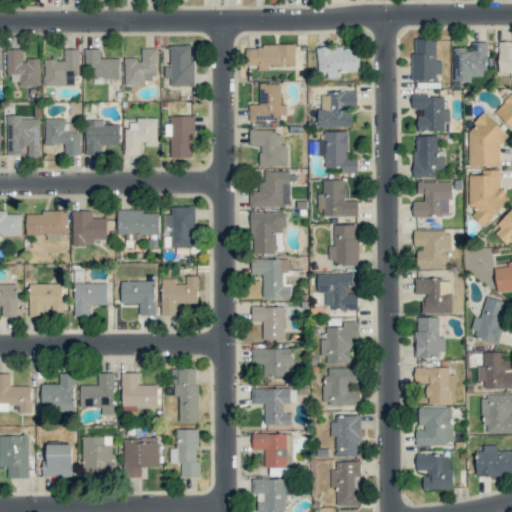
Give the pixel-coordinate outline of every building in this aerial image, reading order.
[(439,80),(440,60),(435,60),(436,39),(413,38),(411,80),(439,80)] [(452,48),(453,81),(471,80),(471,76),(486,76),(486,41),(470,42),(471,48),(452,48)] [(498,72),(510,73),(510,78),(511,77),(511,41),(499,41),(498,72)] [(194,59),(190,59),(190,45),(169,45),(169,66),(164,66),(164,78),(170,78),(170,86),(194,86),(194,59)] [(295,45),(245,46),(245,65),(257,65),(257,70),(268,70),(268,65),(295,65),(295,45)] [(359,70),(358,46),(316,48),(317,73),(327,72),(327,78),(340,77),(340,71),(359,70)] [(124,83),(155,83),(155,47),(141,48),(141,58),(124,58),(124,83)] [(78,74),(78,48),(64,48),(64,59),(44,60),(44,85),(74,85),(74,74),(78,74)] [(85,49),(86,78),(119,78),(119,57),(100,58),(100,48),(85,49)] [(38,84),(39,59),(22,59),(22,49),(8,49),(7,84),(38,84)] [(280,83),(258,84),(259,104),(248,104),(249,120),(278,120),(278,115),(285,115),(285,104),(280,104),(280,83)] [(352,127),(352,110),(356,110),(356,92),(319,92),(319,126),(352,127)] [(511,92),(502,93),(503,115),(508,115),(508,125),(511,125),(511,92)] [(444,131),(444,122),(449,122),(449,109),(444,109),(443,94),(411,94),(411,110),(417,110),(417,131),(444,131)] [(7,155),(21,154),(21,145),(27,145),(27,156),(39,156),(39,118),(21,119),(21,114),(6,115),(7,155)] [(170,157),(193,157),(193,116),(170,115),(170,123),(164,123),(164,135),(170,135),(170,157)] [(502,165),(501,132),(499,132),(499,121),(488,121),(487,117),(468,117),(469,166),(502,165)] [(45,144),(64,144),(64,154),(79,154),(80,123),(65,123),(65,118),(45,118),(45,144)] [(119,145),(119,124),(103,124),(103,119),(85,119),(86,155),(101,155),(101,145),(119,145)] [(157,119),(126,119),(125,155),(139,155),(139,144),(157,144),(157,119)] [(286,144),(281,144),(281,130),(249,130),(249,145),(259,145),(259,165),(286,165),(286,144)] [(357,172),(357,157),(347,157),(347,131),(323,131),(323,140),(308,140),(308,154),(324,154),(324,167),(341,167),(341,172),(357,172)] [(413,177),(435,177),(435,169),(444,169),(444,150),(437,150),(437,136),(414,135),(413,177)] [(249,206),(289,206),(289,171),(264,170),(264,181),(259,181),(259,191),(249,191),(249,206)] [(470,223),(492,223),(492,210),(503,209),(502,170),(481,170),(481,175),(470,175),(470,223)] [(323,216),(357,216),(357,200),(346,200),(346,179),(322,180),(322,193),(317,193),(317,208),(323,208),(323,216)] [(451,181),(417,181),(417,198),(413,198),(413,216),(448,216),(448,200),(452,200),(451,181)] [(170,247),(194,247),(195,206),(167,206),(167,226),(170,227),(170,247)] [(158,212),(144,212),(144,209),(118,209),(117,234),(125,234),(125,239),(137,239),(137,234),(158,234),(158,212)] [(21,213),(7,214),(7,210),(0,210),(0,239),(0,240),(0,235),(21,235),(21,213)] [(91,210),(72,210),(72,245),(93,244),(93,239),(107,239),(106,217),(91,218),(91,210)] [(511,210),(499,211),(500,241),(511,240),(511,210)] [(67,211),(26,212),(26,234),(46,234),(47,237),(67,237),(67,211)] [(250,252),(274,253),(275,232),(284,232),(284,212),(251,211),(250,252)] [(328,260),(340,260),(340,265),(358,265),(357,224),(333,224),(333,245),(328,245),(328,260)] [(417,268),(448,267),(448,230),(413,230),(413,247),(417,247),(417,268)] [(290,298),(291,285),(282,285),(283,273),(287,273),(287,259),(251,258),(251,274),(263,274),(262,297),(290,298)] [(496,292),(511,290),(511,259),(507,260),(507,266),(494,267),(496,292)] [(316,273),(317,292),(324,292),(325,309),(358,308),(357,293),(351,293),(350,272),(316,273)] [(176,315),(176,303),(197,303),(198,276),(186,275),(185,283),(175,283),(175,278),(161,278),(160,315),(176,315)] [(451,281),(439,281),(440,278),(415,277),(414,293),(423,294),(422,312),(451,313),(451,281)] [(121,280),(121,303),(138,303),(138,314),(155,314),(155,281),(121,280)] [(1,316),(16,317),(17,284),(0,283),(0,305),(1,306),(1,316)] [(63,283),(28,284),(29,317),(44,316),(44,305),(51,305),(52,311),(63,311),(63,283)] [(106,304),(107,283),(74,283),(73,316),(89,316),(89,304),(106,304)] [(498,342),(509,302),(485,296),(480,317),(474,316),(469,334),(498,342)] [(284,306),(251,306),(251,321),(262,321),(262,339),(284,339),(284,306)] [(444,337),(438,337),(438,317),(416,316),(415,355),(444,356),(444,337)] [(326,326),(325,338),(320,338),(320,355),(326,356),(326,363),(351,363),(351,336),(358,337),(358,321),(342,321),(342,327),(326,326)] [(264,376),(293,376),(293,348),(251,348),(251,364),(264,364),(264,376)] [(477,381),(484,380),(484,388),(511,387),(511,372),(507,373),(507,359),(501,359),(501,351),(483,351),(483,365),(477,365),(477,381)] [(449,367),(414,366),(414,382),(427,382),(426,403),(449,403),(450,389),(455,390),(455,374),(449,374),(449,367)] [(360,405),(360,387),(356,387),(357,368),(324,367),(323,404),(360,405)] [(197,368),(172,368),(172,396),(178,395),(179,422),(198,422),(197,368)] [(0,410),(8,410),(8,405),(19,404),(19,413),(32,413),(31,385),(10,386),(9,373),(0,372),(0,410)] [(41,384),(41,409),(73,410),(74,373),(59,372),(59,384),(41,384)] [(139,384),(139,372),(121,372),(122,406),(157,405),(157,384),(139,384)] [(114,373),(97,373),(97,384),(80,384),(80,407),(101,407),(101,415),(113,415),(114,373)] [(264,425),(290,424),(290,412),(283,412),(283,402),(296,402),(296,387),(251,388),(251,403),(264,403),(264,425)] [(511,431),(511,394),(482,395),(482,432),(511,431)] [(451,406),(418,407),(418,427),(415,427),(415,444),(452,443),(451,406)] [(335,435),(336,456),(360,456),(359,416),(329,417),(330,435),(335,435)] [(197,428),(176,429),(176,447),(170,447),(170,463),(180,462),(180,477),(198,477),(197,428)] [(264,466),(286,467),(287,433),(252,432),(251,449),(264,449),(264,466)] [(0,466),(7,466),(7,478),(28,477),(28,435),(0,435),(0,466)] [(81,436),(82,467),(90,467),(90,476),(112,476),(111,436),(81,436)] [(123,437),(123,476),(141,477),(141,466),(158,467),(158,438),(123,437)] [(72,444),(46,443),(46,459),(42,459),(42,476),(72,476),(72,444)] [(475,451),(476,475),(511,474),(511,449),(496,450),(496,444),(482,445),(482,450),(475,451)] [(415,470),(424,470),(424,488),(453,489),(453,468),(449,468),(449,454),(416,454),(415,470)] [(332,461),(332,486),(336,486),(336,505),(360,504),(359,460),(332,461)] [(285,511),(284,478),(251,479),(251,494),(257,493),(257,511),(285,511)]
